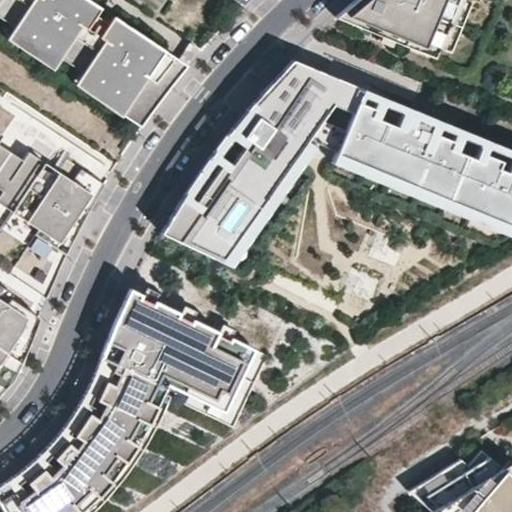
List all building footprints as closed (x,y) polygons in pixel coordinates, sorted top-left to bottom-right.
[(0,0),(0,16),(25,33),(53,52),(101,83),(130,103),(123,114),(142,126),(159,102),(189,65),(113,15),(108,23),(99,36),(104,39),(97,51),(74,36),(82,24),(87,28),(96,14),(101,7),(90,0),(33,0),(30,6),(21,0),(0,0)] [(511,0),(365,0),(344,17),(434,51),(455,0),(511,0)] [(99,36),(108,23),(96,14),(87,28),(82,24),(74,36),(97,51),(104,39),(99,36)] [(53,52),(25,33),(18,44),(46,63),(53,52)] [(175,232),(219,262),(338,85),(296,56),(262,106),(273,113),(265,125),(251,115),(239,134),(249,141),(228,172),(219,166),(196,199),(205,205),(198,214),(191,209),(175,232)] [(130,103),(101,83),(94,95),(123,114),(130,103)] [(356,102),(336,154),(511,221),(511,169),(511,171),(498,166),(501,159),(485,152),(482,159),(447,146),(450,138),(437,132),(430,151),(419,147),(429,121),(414,115),(408,113),(402,130),(367,117),(371,107),(356,102)] [(0,203),(38,229),(35,234),(66,255),(81,226),(105,183),(80,166),(72,179),(54,167),(51,172),(48,176),(38,169),(41,166),(44,161),(27,150),(22,158),(0,143),(0,136),(2,133),(0,131),(0,203)] [(38,169),(48,176),(51,172),(41,166),(38,169)] [(0,377),(24,342),(30,341),(39,316),(0,290),(0,377)] [(253,349),(141,294),(104,365),(119,371),(111,383),(104,381),(95,401),(102,404),(95,419),(87,412),(75,433),(80,437),(77,447),(65,444),(55,457),(61,463),(49,476),(43,469),(26,482),(33,489),(21,499),(16,490),(5,496),(13,511),(79,511),(73,501),(84,491),(100,476),(114,453),(126,460),(137,443),(127,435),(138,419),(150,422),(157,405),(146,398),(160,379),(227,408),(253,349)] [(21,359),(30,341),(24,342),(0,377),(0,390),(2,388),(16,369),(21,359)] [(511,511),(511,476),(480,449),(467,465),(460,459),(407,490),(432,511),(511,511)]
